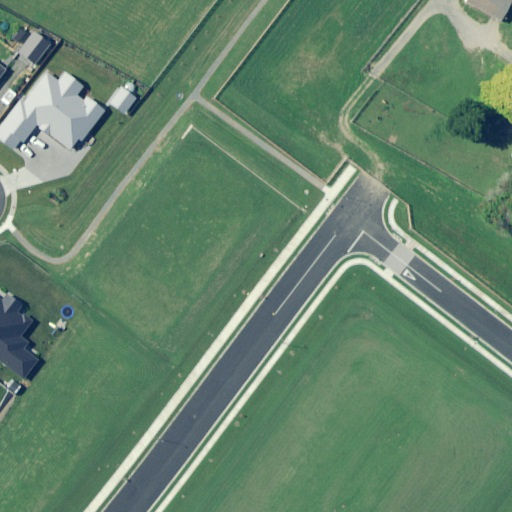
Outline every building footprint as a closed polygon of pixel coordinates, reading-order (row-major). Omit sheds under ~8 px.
[(511,1),(511,0),(464,0),(500,21),(511,1)] [(36,33),(19,54),(35,66),(52,46),(36,33)] [(487,57),(479,62),(486,73),(494,68),(487,57)] [(44,70),(0,126),(0,137),(14,149),(21,141),(24,143),(38,125),(72,152),(106,108),(89,94),(83,101),(77,96),(83,88),(63,73),(57,80),(44,70)] [(138,99),(121,86),(108,102),(126,115),(138,99)] [(0,362),(25,378),(38,359),(25,351),(30,343),(23,338),(33,322),(19,313),(24,305),(8,294),(3,302),(0,299),(0,362)]
